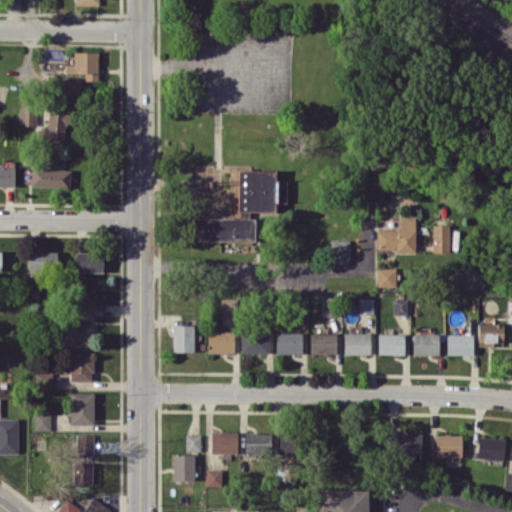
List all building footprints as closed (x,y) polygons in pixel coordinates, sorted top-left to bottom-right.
[(20,0),(5,0),(5,9),(21,9),(20,0)] [(65,72),(84,72),(84,80),(97,80),(98,51),(74,51),(73,64),(66,64),(65,72)] [(79,94),(79,79),(63,79),(63,94),(79,94)] [(35,107),(18,108),(19,126),(36,125),(35,107)] [(66,140),(65,112),(47,113),(48,128),(35,128),(36,141),(66,140)] [(14,166),(0,165),(0,185),(14,186),(14,166)] [(30,186),(70,187),(71,169),(31,167),(30,186)] [(238,211),(275,211),(275,201),(286,202),(286,180),(275,180),(275,170),(238,170),(238,211)] [(254,218),(188,217),(187,239),(254,241),(254,218)] [(400,229),(376,229),(376,250),(415,251),(415,218),(400,218),(400,229)] [(449,224),(432,224),(432,251),(449,251),(449,224)] [(57,252),(29,251),(29,271),(56,271),(57,252)] [(75,251),(75,271),(103,272),(103,252),(75,251)] [(395,267),(377,267),(377,286),(395,286),(395,267)] [(237,317),(238,298),(220,297),(219,316),(237,317)] [(373,314),(373,298),(358,297),(358,313),(373,314)] [(394,314),(407,314),(407,297),(393,298),(394,314)] [(74,303),(75,320),(93,319),(93,302),(74,303)] [(502,322),(477,323),(477,343),(503,343),(502,322)] [(59,344),(90,345),(91,324),(60,323),(59,344)] [(193,325),(172,324),(172,351),(193,351),(193,325)] [(233,330),(207,331),(207,353),(233,352),(233,330)] [(268,332),(241,331),(240,352),(268,353),(268,332)] [(301,332),(275,332),(275,353),(301,353),(301,332)] [(336,332),(309,332),(309,354),(336,353),(336,332)] [(343,354),(369,353),(369,332),(343,332),(343,354)] [(377,334),(377,354),(404,353),(404,333),(377,334)] [(438,333),(412,333),(412,354),(439,354),(438,333)] [(472,354),(472,334),(446,333),(446,354),(472,354)] [(69,380),(92,380),(92,351),(69,352),(69,380)] [(35,389),(53,389),(53,372),(35,372),(35,389)] [(94,423),(93,392),(69,392),(70,424),(94,423)] [(33,413),(34,430),(50,430),(50,412),(33,413)] [(17,418),(0,418),(0,452),(18,452),(17,418)] [(210,452),(237,452),(237,431),(210,431),(210,452)] [(271,432),(244,432),(244,452),(271,452),(271,432)] [(93,434),(76,433),(76,454),(93,454),(93,434)] [(200,450),(200,433),(185,433),(185,450),(200,450)] [(421,454),(421,433),(395,433),(395,454),(421,454)] [(435,434),(435,456),(461,456),(461,434),(435,434)] [(502,459),(505,438),(479,435),(476,456),(502,459)] [(278,437),(279,457),(295,456),(295,436),(278,437)] [(193,453),(172,454),(173,480),(194,480),(193,453)] [(91,483),(92,462),(73,462),(73,483),(91,483)] [(222,468),(206,468),(206,485),(222,485),(222,468)] [(367,511),(367,489),(321,489),(321,511),(367,511)] [(104,511),(108,506),(90,496),(80,511),(104,511)] [(77,511),(80,508),(65,498),(55,511),(77,511)]
